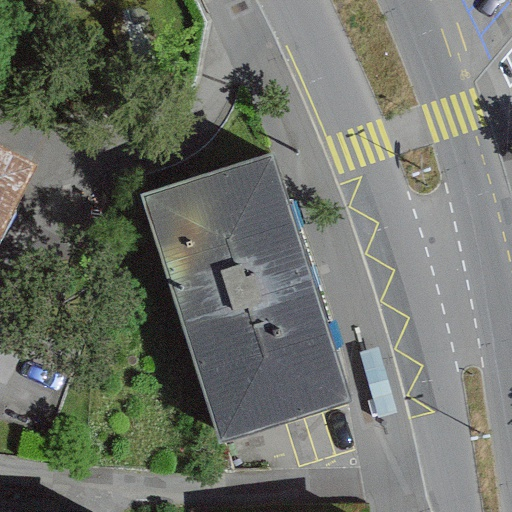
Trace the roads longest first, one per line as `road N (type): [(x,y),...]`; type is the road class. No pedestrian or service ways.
road 1 (tertiary): [(296,0),(362,147),(408,288)]
road 2 (tertiary): [(496,263),(455,117),(407,0)]
road 3 (tertiary): [(408,288),(460,511)]
